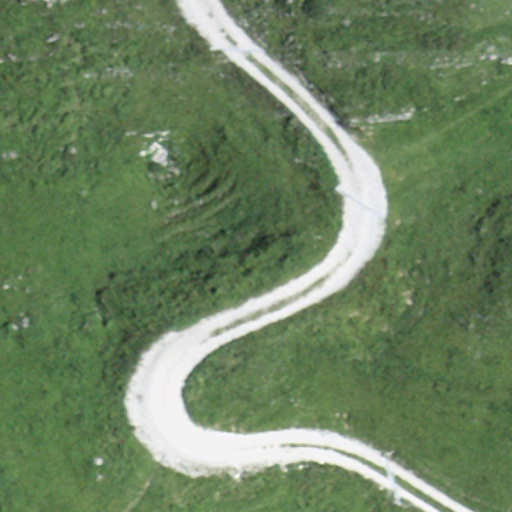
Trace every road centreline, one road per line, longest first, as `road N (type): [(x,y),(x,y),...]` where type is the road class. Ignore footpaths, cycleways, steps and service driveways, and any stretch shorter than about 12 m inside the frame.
road 1 (track): [(181,439),(160,404),(171,364),(218,329),(306,291),(345,259),(365,216),(355,170)]
road 2 (track): [(447,511),(343,451),(314,443),(234,449),(181,439)]
road 3 (track): [(355,170),(336,140),(200,0)]
